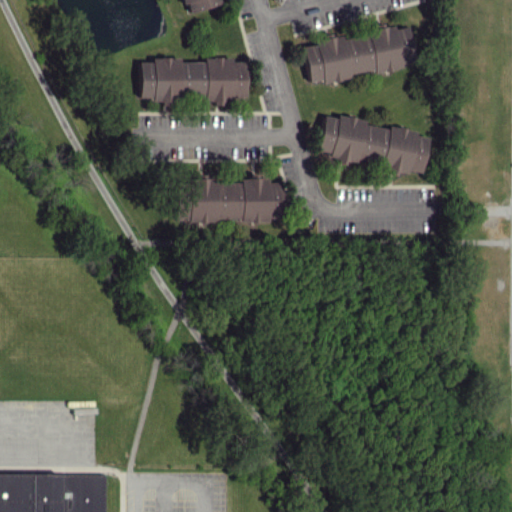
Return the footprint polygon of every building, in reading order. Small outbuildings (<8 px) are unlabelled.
[(180,0),(183,13),(220,4),(219,0),(180,0)] [(403,25),(392,28),(391,25),(297,45),(305,81),(319,78),(320,81),(371,71),(372,73),(399,68),(398,64),(411,61),(403,25)] [(135,58),(135,97),(150,97),(150,101),(242,102),(243,58),(201,58),(201,61),(178,61),(178,58),(135,58)] [(418,175),(424,136),(413,134),(414,130),(385,125),(385,128),(361,124),(361,119),(334,114),(333,117),(319,115),(313,152),(311,152),(311,158),(323,160),(323,159),(418,175)] [(171,219),(237,220),(237,222),(265,222),(265,217),(278,217),(278,182),(265,181),(265,177),(236,177),(236,182),(212,182),(212,178),(182,177),(182,188),(171,188),(171,219)] [(0,511),(106,511),(106,466),(0,466),(0,511)]
